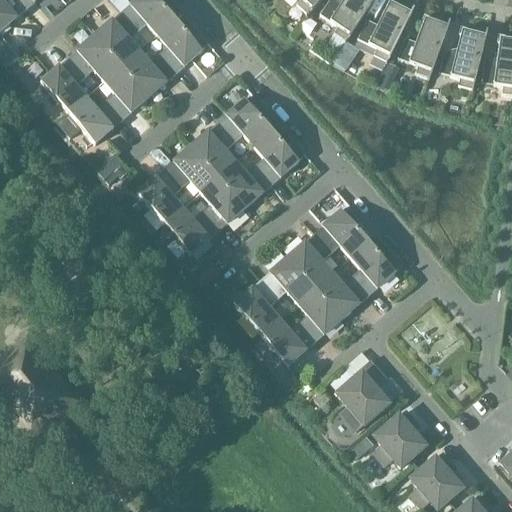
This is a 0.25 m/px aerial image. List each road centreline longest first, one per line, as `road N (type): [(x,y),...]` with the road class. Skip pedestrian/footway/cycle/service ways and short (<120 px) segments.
road 1 (residential): [(370,344),(469,458),(507,424),(510,404),(488,378),(492,339),(439,281)]
road 2 (residential): [(217,277),(343,166)]
road 3 (residential): [(126,169),(248,62)]
road 4 (residential): [(439,281),(343,166)]
road 5 (residential): [(343,166),(248,62)]
